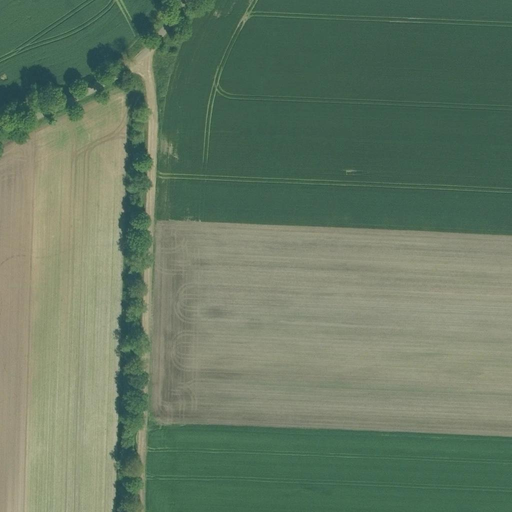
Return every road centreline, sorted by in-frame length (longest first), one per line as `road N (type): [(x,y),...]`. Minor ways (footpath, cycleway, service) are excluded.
road 1 (track): [(142,57),(152,107),(138,511)]
road 2 (residential): [(184,0),(132,65),(0,132)]
